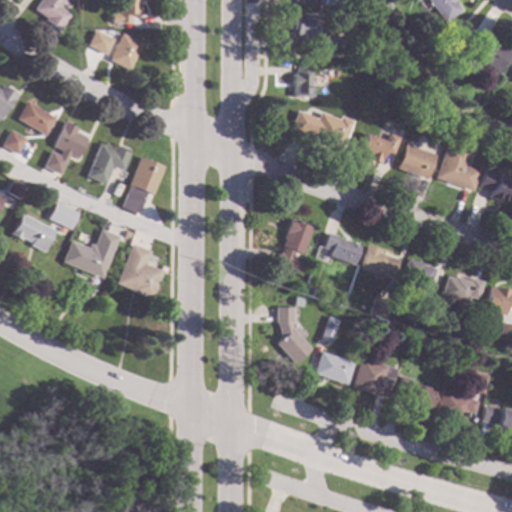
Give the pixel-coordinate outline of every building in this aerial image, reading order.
[(61,0),(56,8),(67,15),(56,31),(41,21),(43,18),(31,10),(37,0),(61,0)] [(137,0),(137,15),(127,15),(127,23),(115,23),(115,24),(107,24),(107,13),(113,13),(113,0),(137,0)] [(448,0),(451,3),(457,12),(441,24),(423,0),(416,0),(413,2),(411,0),(448,0)] [(371,15),(362,18),(360,12),(368,8),(371,15)] [(315,19),(324,19),(324,35),(307,34),(307,37),(303,37),(303,35),(293,34),(293,30),(290,30),(290,13),(315,13),(315,19)] [(479,36),(478,37),(483,41),(486,37),(509,55),(495,74),(471,57),(473,55),(468,52),(467,51),(466,53),(458,46),(470,30),(479,36)] [(138,43),(125,70),(105,60),(118,33),(138,43)] [(109,39),(103,52),(93,48),(99,34),(109,39)] [(340,48),(322,48),(322,35),(340,36),(340,48)] [(307,85),(311,86),(311,98),(302,98),(302,100),(296,99),(297,97),(289,97),(289,74),(294,74),(294,67),(308,67),(307,85)] [(0,86),(14,96),(11,101),(10,100),(0,114),(0,86)] [(409,91),(406,101),(397,97),(400,88),(409,91)] [(51,118),(40,136),(12,119),(23,102),(51,118)] [(314,119),(316,112),(335,120),(337,116),(350,121),(338,152),(320,144),(321,142),(286,129),(293,111),(314,119)] [(73,129),(72,133),(83,138),(72,159),(65,155),(55,175),(38,167),(46,151),(54,155),(57,151),(48,146),(57,129),(56,128),(59,121),(73,129)] [(490,129),(487,137),(480,135),(483,127),(490,129)] [(22,139),(12,155),(0,147),(0,140),(6,130),(22,139)] [(396,137),(389,156),(380,152),(375,164),(368,161),(366,164),(361,162),(362,159),(351,155),(360,133),(383,142),(386,133),(396,137)] [(427,140),(424,148),(416,146),(419,137),(427,140)] [(467,151),(462,166),(476,171),(468,192),(430,179),(443,142),(467,151)] [(109,150),(110,147),(125,153),(117,171),(107,167),(99,184),(82,177),(96,144),(109,150)] [(431,155),(422,180),(392,169),(401,145),(431,155)] [(158,166),(147,195),(142,193),(134,214),(117,208),(135,157),(158,166)] [(496,170),(494,176),(508,180),(509,177),(511,177),(511,193),(508,205),(484,197),(486,192),(474,188),(481,165),(496,170)] [(23,186),(15,200),(1,192),(9,178),(23,186)] [(74,213),(66,229),(53,222),(61,207),(74,213)] [(49,230),(39,252),(25,246),(26,243),(17,238),(16,240),(6,236),(17,214),(49,230)] [(309,227),(298,254),(291,251),(289,256),(307,263),(302,275),(272,263),(276,252),(278,253),(280,247),(277,246),(280,241),(278,240),(286,218),(309,227)] [(114,237),(97,279),(56,262),(65,241),(84,249),(85,244),(89,245),(96,229),(114,237)] [(333,236),(332,237),(341,240),(341,239),(347,241),(346,243),(356,246),(349,266),(324,256),(325,251),(316,248),(320,238),(322,238),(324,233),(333,236)] [(145,252),(140,265),(157,272),(146,299),(127,292),(127,290),(111,284),(127,244),(145,252)] [(377,250),(376,253),(394,260),(387,280),(355,269),(361,252),(360,252),(362,245),(377,250)] [(421,264),(420,266),(431,269),(425,290),(397,282),(403,259),(421,264)] [(466,280),(466,278),(480,281),(475,300),(465,297),(463,305),(437,298),(442,277),(451,279),(451,277),(466,280)] [(507,291),(500,317),(478,311),(485,287),(490,289),(491,286),(507,291)] [(300,299),(299,307),(289,306),(290,297),(300,299)] [(386,302),(381,320),(364,314),(370,297),(386,302)] [(289,324),(286,324),(288,329),(306,349),(289,365),(271,344),(277,339),(272,323),(271,323),(271,307),(289,308),(289,324)] [(427,317),(421,332),(407,328),(413,312),(427,317)] [(334,320),(326,344),(316,341),(324,316),(334,320)] [(511,326),(511,335),(510,343),(495,339),(498,323),(511,326)] [(349,363),(342,385),(308,374),(316,352),(349,363)] [(392,369),(383,398),(347,387),(356,358),(392,369)] [(485,376),(480,395),(467,391),(472,373),(485,376)] [(405,379),(404,382),(430,390),(424,411),(401,404),(404,396),(392,392),(397,376),(405,379)] [(467,397),(466,399),(472,401),(469,414),(468,413),(467,419),(461,417),(460,421),(432,414),(438,390),(467,397)] [(490,408),(489,411),(494,413),(496,407),(511,411),(511,427),(510,434),(490,429),(491,425),(476,421),(481,405),(490,408)]
